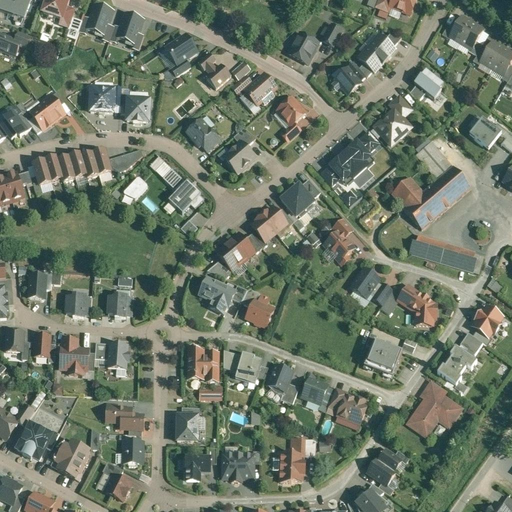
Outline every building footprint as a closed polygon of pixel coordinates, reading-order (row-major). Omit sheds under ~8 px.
[(32,0),(3,0),(0,8),(0,12),(24,22),(32,0)] [(69,1),(67,0),(47,0),(43,14),(62,20),(63,20),(67,9),(69,1)] [(393,0),(379,0),(376,9),(389,14),(391,9),(390,9),(393,0)] [(393,0),(390,9),(391,9),(410,17),(417,0),(416,0),(393,0)] [(112,13),(94,8),(90,21),(87,31),(104,36),(107,27),(112,13)] [(67,9),(63,20),(62,20),(60,26),(68,28),(74,11),(67,9)] [(143,22),(125,16),(117,40),(135,46),(138,36),(143,22)] [(84,19),(79,34),(86,36),(87,31),(90,21),(84,19)] [(454,30),(449,38),(452,40),(460,45),(459,46),(460,46),(472,25),(461,19),(454,30)] [(472,25),(460,46),(460,47),(461,45),(470,51),(472,52),(477,44),(484,32),(472,25)] [(103,41),(109,43),(109,42),(113,29),(107,27),(104,36),(103,41)] [(454,30),(448,27),(442,37),(450,42),(452,40),(449,38),(454,30)] [(109,42),(115,44),(120,30),(114,28),(113,29),(109,42)] [(342,34),(332,28),(323,43),(318,45),(318,46),(324,44),(334,49),(342,34)] [(30,40),(19,35),(16,43),(21,45),(20,47),(26,49),(30,40)] [(16,43),(0,36),(0,53),(1,54),(3,54),(15,58),(20,47),(21,45),(16,43)] [(133,50),(139,52),(144,38),(138,36),(135,46),(133,50)] [(301,36),(294,48),(292,47),(288,55),(308,66),(313,59),(311,58),(318,46),(318,45),(301,36)] [(402,40),(391,36),(385,42),(394,50),(402,40)] [(186,37),(166,50),(177,67),(178,67),(186,62),(197,54),(186,37)] [(385,42),(380,37),(369,49),(386,63),(389,60),(388,59),(395,51),(394,50),(385,42)] [(504,51),(492,43),(486,53),(487,54),(481,64),(492,70),(490,74),(504,51)] [(483,47),(477,44),(472,52),(470,51),(468,53),(476,58),(481,50),(483,47)] [(386,63),(369,49),(359,61),(364,65),(373,73),(375,75),(382,66),(383,67),(386,63)] [(143,65),(157,56),(153,50),(139,58),(143,65)] [(476,58),(473,63),(479,67),(481,64),(487,54),(486,53),(481,50),(476,58)] [(511,55),(504,51),(490,74),(492,71),(503,77),(509,67),(510,68),(510,67),(511,64),(511,55)] [(438,57),(431,52),(426,58),(433,63),(438,57)] [(210,56),(199,66),(204,73),(212,66),(216,63),(210,56)] [(177,67),(171,71),(177,79),(191,70),(186,62),(178,67),(177,67)] [(244,65),(233,74),(239,82),(250,72),(244,65)] [(359,71),(355,65),(349,70),(360,84),(366,79),(359,71)] [(373,73),(364,65),(359,71),(366,79),(367,80),(373,73)] [(222,67),(217,71),(212,66),(206,72),(210,77),(206,80),(216,91),(231,78),(222,67)] [(509,67),(503,77),(501,80),(507,84),(511,76),(511,68),(510,67),(510,68),(509,67)] [(360,84),(349,70),(336,81),(349,97),(362,86),(360,84)] [(438,80),(429,72),(428,74),(426,73),(422,78),(421,78),(415,86),(426,95),(435,102),(441,94),(439,92),(444,87),(437,81),(438,80)] [(461,76),(455,75),(453,82),(459,84),(461,76)] [(264,77),(253,87),(251,84),(244,90),(246,93),(247,94),(257,105),(258,106),(272,94),(276,90),(264,77)] [(246,78),(233,90),(238,96),(244,90),(251,84),(252,84),(246,78)] [(6,81),(1,84),(6,91),(11,88),(6,81)] [(426,95),(417,87),(410,95),(418,104),(426,95)] [(122,90),(114,90),(114,93),(114,108),(121,108),(122,98),(122,90)] [(114,93),(92,92),(91,114),(113,115),(114,108),(114,93)] [(65,105),(57,94),(52,98),(60,108),(65,105)] [(257,105),(247,94),(240,100),(250,111),(257,105)] [(272,94),(262,103),(265,106),(274,97),(272,94)] [(60,108),(52,98),(41,106),(54,124),(65,116),(60,108)] [(129,99),(122,98),(121,108),(121,116),(128,117),(128,102),(129,102),(129,99)] [(411,112),(400,99),(391,107),(395,112),(402,120),(403,119),(411,112)] [(293,100),(287,105),(285,105),(282,107),(282,109),(280,111),(285,116),(283,118),(291,127),(292,128),(295,125),(306,115),(293,100)] [(23,105),(18,109),(19,110),(25,118),(30,114),(41,106),(37,101),(26,110),(23,105)] [(129,102),(128,102),(128,117),(127,123),(148,124),(149,103),(129,102)] [(65,105),(60,108),(65,116),(70,112),(65,105)] [(54,124),(41,106),(30,114),(34,120),(43,132),(54,124)] [(25,118),(19,110),(14,115),(27,133),(33,129),(29,124),(25,118)] [(395,112),(375,129),(391,147),(399,140),(402,139),(405,136),(406,134),(407,133),(404,129),(408,125),(403,119),(402,120),(395,112)] [(34,120),(30,114),(25,118),(29,124),(34,120)] [(27,133),(14,115),(5,121),(7,124),(2,127),(2,128),(8,137),(12,141),(18,136),(21,139),(28,134),(27,133)] [(43,132),(34,120),(29,124),(33,129),(38,135),(43,132)] [(482,121),(469,137),(488,153),(500,138),(501,136),(494,130),(482,121)] [(214,136),(201,122),(187,134),(195,144),(196,143),(200,148),(199,148),(200,149),(202,147),(214,136)] [(2,127),(0,124),(0,136),(3,140),(8,137),(2,128),(2,127)] [(291,127),(281,136),(288,144),(301,132),(295,125),(292,128),(291,127)] [(511,137),(497,126),(494,130),(501,136),(500,138),(506,141),(501,147),(511,156),(511,137)] [(256,140),(244,130),(234,139),(240,146),(241,144),(246,150),(256,140)] [(379,146),(369,134),(360,142),(362,145),(369,152),(370,154),(379,146)] [(214,136),(202,147),(208,154),(220,143),(214,136)] [(246,150),(241,144),(240,146),(230,154),(231,155),(226,160),(238,175),(255,160),(246,150)] [(351,151),(339,162),(338,161),(330,168),(333,171),(331,173),(337,180),(339,178),(344,183),(350,177),(353,181),(367,168),(364,165),(371,159),(366,154),(369,152),(362,145),(360,147),(357,144),(350,151),(351,151)] [(453,169),(432,145),(417,158),(437,182),(453,169)] [(141,152),(130,155),(134,166),(143,158),(141,152)] [(105,153),(93,157),(99,177),(110,174),(111,174),(107,162),(105,153)] [(130,155),(125,157),(129,170),(134,166),(130,155)] [(82,160),(81,157),(69,160),(75,181),(86,178),(87,178),(82,160)] [(93,157),(82,160),(87,178),(86,178),(87,181),(99,177),(93,157)] [(125,157),(119,159),(123,173),(127,172),(129,170),(125,157)] [(119,159),(107,162),(111,174),(110,174),(111,177),(123,173),(119,159)] [(159,159),(150,168),(156,173),(165,164),(159,159)] [(57,160),(45,164),(52,185),(63,181),(58,164),(57,160)] [(58,164),(63,181),(64,185),(75,181),(69,160),(58,164)] [(45,164),(33,168),(37,179),(40,188),(52,185),(45,164)] [(165,164),(156,173),(162,179),(171,170),(165,164)] [(437,182),(423,194),(411,180),(392,196),(422,231),(471,190),(453,169),(437,182)] [(331,173),(329,170),(323,176),(332,187),(338,181),(337,180),(331,173)] [(186,184),(172,171),(163,180),(177,194),(169,203),(183,216),(191,207),(196,211),(205,202),(200,198),(201,196),(188,183),(186,184)] [(29,173),(17,177),(21,188),(32,185),(31,180),(29,173)] [(17,176),(11,177),(0,179),(0,205),(1,208),(1,207),(5,205),(6,206),(20,202),(19,201),(24,200),(21,188),(17,177),(17,176)] [(37,179),(31,180),(32,185),(36,196),(42,194),(40,188),(37,179)] [(148,189),(138,179),(124,195),(124,196),(135,202),(148,189)] [(321,196),(309,182),(301,189),(312,203),(321,196)] [(299,187),(281,202),(296,220),(298,218),(301,221),(314,210),(312,207),(314,205),(312,203),(301,189),(299,187)] [(163,209),(170,217),(176,211),(170,204),(163,209)] [(278,215),(273,210),(265,216),(264,215),(261,218),(276,235),(287,227),(278,215)] [(199,212),(191,222),(199,229),(207,219),(199,212)] [(293,225),(282,212),(278,215),(287,227),(289,229),(294,226),(293,225)] [(276,235),(261,218),(258,220),(259,221),(252,228),(256,233),(264,242),(266,244),(276,235)] [(304,229),(298,221),(293,225),(294,226),(300,233),(304,229)] [(344,221),(332,231),(337,236),(326,246),(325,249),(328,251),(331,251),(336,257),(336,260),(342,267),(349,261),(347,258),(354,251),(346,242),(346,239),(354,232),(344,221)] [(198,230),(189,222),(181,231),(190,239),(198,230)] [(264,242),(256,233),(251,237),(259,246),(264,242)] [(307,239),(313,246),(319,241),(313,234),(307,239)] [(245,242),(239,236),(228,246),(244,264),(255,255),(255,254),(245,242)] [(473,253),(417,236),(411,254),(468,271),(473,253)] [(251,237),(245,242),(255,254),(255,255),(256,256),(263,250),(259,246),(251,237)] [(264,242),(259,246),(263,250),(263,251),(268,247),(266,244),(264,242)] [(228,246),(216,255),(221,261),(218,264),(229,279),(234,274),(233,273),(244,264),(228,246)] [(218,264),(207,273),(225,282),(229,279),(218,264)] [(380,282),(364,271),(351,290),(362,299),(366,301),(370,296),(373,299),(382,287),(378,284),(380,282)] [(52,275),(44,274),(44,278),(46,279),(45,292),(51,292),(52,287),(52,275)] [(62,276),(52,275),(52,287),(61,287),(62,276)] [(44,278),(31,278),(30,300),(44,301),(45,292),(46,279),(44,278)] [(235,294),(208,281),(202,294),(214,299),(210,310),(225,317),(232,302),(235,294)] [(392,293),(383,286),(382,287),(373,299),(372,300),(382,307),(383,307),(393,293),(392,293)] [(417,293),(409,288),(399,303),(417,315),(416,327),(433,328),(433,321),(436,321),(437,307),(434,307),(434,306),(428,302),(429,301),(423,297),(423,299),(416,294),(417,293)] [(237,289),(235,294),(232,302),(241,306),(247,293),(237,289)] [(261,296),(251,291),(247,293),(241,306),(252,310),(255,303),(257,304),(261,296)] [(362,299),(354,293),(351,298),(359,303),(362,299)] [(85,298),(74,298),(74,300),(68,300),(67,316),(73,316),(73,319),(84,319),(84,317),(85,299),(85,298)] [(116,300),(110,300),(109,316),(115,316),(115,319),(126,320),(126,317),(127,299),(127,298),(117,298),(116,300)] [(92,299),(85,299),(84,317),(91,317),(92,299)] [(134,300),(127,299),(126,317),(133,318),(134,300)] [(257,304),(255,303),(252,310),(247,320),(255,324),(255,327),(261,329),(263,328),(266,329),(271,319),(269,318),(272,311),(257,304)] [(6,306),(0,306),(0,321),(7,321),(6,313),(8,313),(8,308),(6,308),(6,306)] [(504,320),(486,307),(471,329),(477,333),(489,342),(504,320)] [(24,334),(7,333),(6,353),(22,355),(23,355),(24,344),(24,334)] [(473,338),(487,348),(491,343),(489,342),(477,333),(473,338)] [(483,346),(468,336),(460,347),(475,357),(483,346)] [(51,338),(36,337),(35,359),(49,360),(50,346),(51,338)] [(368,349),(375,352),(377,347),(378,348),(381,341),(374,337),(368,349)] [(406,340),(401,351),(413,356),(417,345),(406,340)] [(78,342),(63,341),(63,350),(62,350),(61,371),(69,372),(69,377),(83,378),(83,373),(88,373),(89,355),(89,352),(77,351),(78,342)] [(108,346),(96,345),(96,355),(95,361),(109,362),(110,349),(108,348),(108,346)] [(128,348),(115,347),(115,349),(110,349),(109,362),(108,370),(117,371),(126,371),(127,364),(129,364),(130,356),(127,356),(128,348)] [(375,352),(368,369),(393,379),(402,357),(378,348),(377,347),(375,352)] [(477,364),(456,349),(450,357),(452,358),(445,369),(443,367),(437,375),(456,388),(462,380),(460,379),(467,369),(471,372),(477,364)] [(204,353),(199,353),(199,350),(189,350),(189,381),(203,381),(203,378),(208,379),(208,384),(218,384),(218,355),(217,355),(217,356),(218,356),(218,360),(203,359),(204,353)] [(235,356),(224,353),(224,371),(230,373),(235,356)] [(96,355),(89,355),(88,373),(94,373),(95,361),(96,355)] [(254,360),(243,356),(243,358),(235,356),(230,373),(230,374),(237,376),(236,379),(248,382),(249,380),(257,382),(258,379),(261,368),(263,363),(254,361),(254,360)] [(268,370),(261,368),(258,379),(264,381),(268,370)] [(293,374),(276,368),(268,387),(272,391),(275,394),(279,396),(280,396),(283,397),(283,398),(288,385),(293,374)] [(328,388),(309,381),(302,399),(321,406),(324,400),(328,389),(328,388)] [(299,390),(288,385),(283,398),(283,397),(281,402),(293,406),(299,390)] [(49,395),(62,395),(63,387),(49,386),(49,395)] [(432,386),(423,399),(427,401),(436,408),(442,399),(445,395),(432,386)] [(335,392),(328,389),(324,400),(331,403),(335,392)] [(347,396),(335,391),(331,403),(329,408),(340,413),(346,398),(347,396)] [(30,408),(35,412),(46,396),(41,393),(30,408)] [(346,398),(340,413),(339,415),(350,419),(349,422),(360,426),(368,407),(366,406),(367,404),(362,402),(361,404),(346,398)] [(427,401),(409,426),(426,438),(438,422),(449,429),(461,412),(442,399),(436,408),(427,401)] [(331,403),(324,400),(321,406),(329,408),(331,403)] [(35,413),(25,406),(15,421),(19,424),(25,428),(35,413)] [(329,408),(321,406),(319,411),(327,414),(329,408)] [(116,410),(108,409),(107,424),(122,425),(122,431),(129,431),(142,432),(143,432),(144,418),(132,417),(132,411),(116,410)] [(0,411),(0,410),(0,436),(7,441),(19,424),(15,421),(12,419),(12,416),(10,414),(7,415),(0,411)] [(233,413),(230,419),(241,423),(243,416),(233,413)] [(251,426),(260,427),(260,416),(252,415),(251,426)] [(198,420),(178,420),(178,444),(198,444),(198,420)] [(27,439),(25,438),(21,444),(18,442),(15,448),(18,450),(18,451),(40,462),(46,449),(45,448),(53,433),(52,433),(35,424),(27,439)] [(100,435),(92,431),(91,451),(99,452),(100,435)] [(60,436),(52,432),(52,433),(53,433),(45,448),(46,449),(51,452),(60,436)] [(313,442),(292,441),(292,455),(293,455),(292,457),(300,458),(301,454),(303,451),(303,449),(316,449),(317,443),(313,442)] [(70,449),(63,445),(53,464),(60,467),(58,472),(79,483),(82,477),(81,476),(89,459),(87,458),(90,453),(72,444),(70,449)] [(142,444),(125,444),(124,466),(129,466),(129,468),(138,469),(138,466),(142,466),(143,444),(142,444)] [(217,451),(208,451),(208,459),(210,459),(216,459),(217,451)] [(395,458),(386,452),(379,463),(377,462),(396,475),(394,474),(402,463),(395,458)] [(410,461),(398,453),(395,458),(402,463),(406,467),(410,461)] [(292,457),(293,455),(292,455),(282,455),(281,472),(281,484),(292,485),(294,482),(302,483),(302,476),(305,476),(306,465),(303,465),(303,458),(300,458),(292,457)] [(223,457),(222,481),(231,482),(231,485),(241,485),(241,482),(253,482),(254,458),(223,457)] [(208,459),(186,458),(186,472),(210,473),(210,459),(208,459)] [(282,460),(274,460),(273,472),(281,472),(282,460)] [(396,475),(377,462),(368,475),(382,485),(387,488),(396,475)] [(124,472),(108,464),(103,474),(113,479),(114,477),(120,480),(124,472)] [(120,480),(114,477),(113,479),(105,494),(123,503),(125,499),(126,499),(129,493),(132,486),(120,480)] [(5,480),(0,489),(0,496),(6,500),(4,502),(13,507),(18,498),(22,489),(16,486),(15,486),(12,484),(11,483),(5,480)] [(394,492),(387,488),(382,485),(378,490),(384,494),(390,498),(394,492)] [(378,490),(373,486),(369,491),(372,493),(379,499),(380,498),(384,494),(378,490)] [(372,493),(366,498),(363,495),(359,499),(361,502),(355,507),(357,511),(393,511),(394,511),(386,504),(380,498),(379,499),(372,493)] [(54,505),(35,495),(26,511),(50,511),(51,511),(54,505)] [(18,498),(13,507),(9,511),(19,511),(25,501),(18,498)] [(511,511),(511,501),(508,499),(500,509),(504,511),(511,511)]
